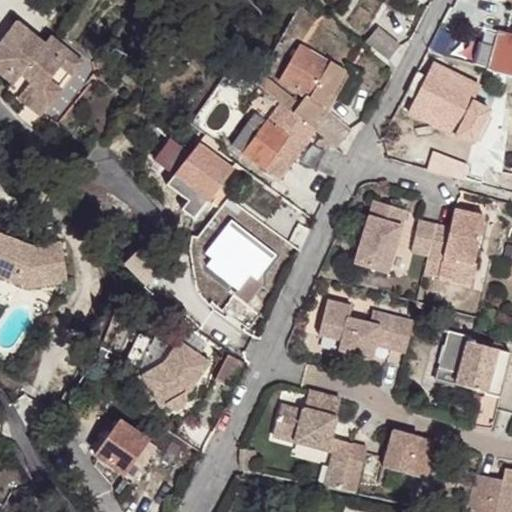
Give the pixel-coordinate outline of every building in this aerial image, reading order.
[(323,10),(311,0),(307,0),(303,6),(317,17),(323,10)] [(0,32),(0,72),(3,74),(8,67),(16,73),(18,70),(26,76),(36,84),(30,92),(44,103),(57,85),(45,76),(55,61),(67,71),(78,56),(45,32),(39,40),(11,18),(0,32)] [(370,40),(391,55),(401,43),(380,27),(370,40)] [(428,49),(439,55),(443,57),(452,36),(449,34),(438,28),(428,49)] [(486,69),(486,70),(511,77),(511,36),(496,33),(486,69)] [(329,138),(339,147),(355,128),(330,107),(352,68),(304,41),(283,78),(310,92),(304,100),(270,74),(273,67),(276,68),(281,58),(273,53),(259,78),(270,88),(282,98),(291,105),(297,110),(315,126),(329,138)] [(478,43),(473,65),(486,69),(492,47),(478,43)] [(415,99),(408,112),(455,136),(473,101),(480,87),(433,64),(426,77),(416,72),(405,94),(415,99)] [(8,67),(3,74),(11,81),(16,73),(8,67)] [(37,112),(44,103),(30,92),(36,84),(26,76),(13,93),(37,112)] [(270,88),(259,105),(272,113),(282,98),(270,88)] [(297,110),(291,105),(282,98),(272,113),(259,105),(234,143),(279,175),(315,126),(297,110)] [(490,111),(473,101),(455,136),(472,145),(490,111)] [(173,176),(191,153),(171,138),(153,161),(173,176)] [(333,177),(344,151),(339,147),(329,138),(316,168),(333,177)] [(202,143),(175,177),(195,192),(198,188),(202,190),(195,201),(205,209),(236,168),(202,143)] [(432,152),(427,170),(462,181),(466,165),(432,152)] [(198,217),(205,209),(195,201),(202,190),(198,188),(195,192),(175,177),(171,183),(192,199),(185,208),(198,217)] [(374,201),(354,264),(387,274),(407,211),(374,201)] [(436,225),(428,257),(424,275),(440,279),(445,259),(454,261),(474,266),(486,219),(456,211),(450,229),(436,225)] [(244,301),(278,260),(230,221),(197,262),(244,301)] [(419,221),(412,253),(428,257),(436,225),(419,221)] [(70,282),(64,242),(35,247),(0,233),(0,275),(31,288),(70,282)] [(147,244),(129,262),(133,266),(149,283),(166,265),(147,244)] [(474,266),(454,261),(448,283),(468,289),(474,266)] [(342,341),(340,351),(372,360),(375,347),(377,340),(392,344),(391,351),(405,355),(412,322),(372,311),(369,324),(349,318),(352,307),(328,300),(318,335),(342,341)] [(448,333),(439,369),(459,374),(456,386),(485,394),(472,426),(490,431),(500,397),(511,354),(474,343),(474,341),(471,340),(471,338),(445,331),(444,332),(448,333)] [(169,358),(146,370),(163,401),(169,398),(171,402),(177,403),(181,403),(186,400),(187,397),(188,393),(188,388),(193,386),(213,359),(184,337),(169,358)] [(474,341),(474,343),(501,351),(503,346),(471,338),(471,340),(474,341)] [(377,340),(375,347),(391,351),(392,344),(377,340)] [(235,384),(246,362),(230,354),(219,376),(235,384)] [(439,369),(435,380),(456,386),(459,374),(439,369)] [(281,406),(272,436),(327,451),(341,400),(309,390),(303,412),(281,406)] [(107,437),(121,417),(114,413),(100,433),(107,437)] [(107,437),(98,450),(128,471),(140,478),(148,479),(169,449),(121,417),(107,437)] [(393,431),(383,468),(426,480),(436,443),(393,431)] [(336,440),(328,468),(344,472),(352,444),(336,440)] [(352,444),(344,472),(360,477),(368,447),(353,443),(352,444)] [(344,472),(328,468),(322,487),(339,491),(344,472)] [(476,475),(466,511),(511,511),(511,470),(505,469),(502,481),(476,475)] [(344,472),(339,491),(355,494),(360,477),(344,472)]
